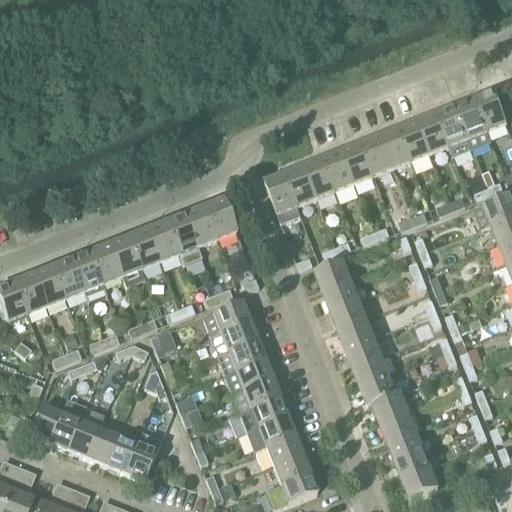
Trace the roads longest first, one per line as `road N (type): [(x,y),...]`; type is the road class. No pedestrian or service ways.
road 1 (residential): [(369,511),(239,176)]
road 2 (residential): [(239,176),(248,144),(503,46)]
road 3 (residential): [(0,268),(239,176)]
road 4 (residential): [(134,511),(0,457)]
